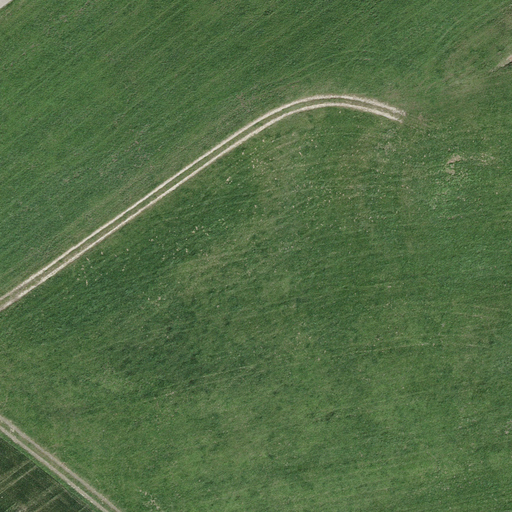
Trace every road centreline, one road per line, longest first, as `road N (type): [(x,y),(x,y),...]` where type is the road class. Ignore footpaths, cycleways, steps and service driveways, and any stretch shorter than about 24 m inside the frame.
road 1 (track): [(0,302),(261,119),(311,102),(400,115)]
road 2 (track): [(0,425),(100,511)]
